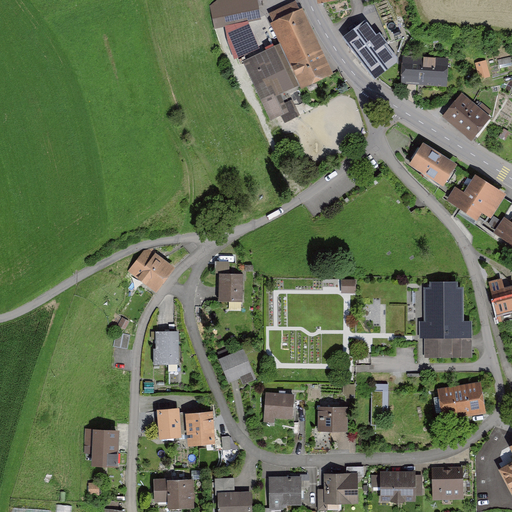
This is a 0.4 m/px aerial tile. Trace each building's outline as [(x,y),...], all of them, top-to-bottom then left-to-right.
[(256,0),(215,0),(210,6),(214,29),(224,27),(248,22),(261,19),(256,0)] [(271,21),(280,42),(291,66),(299,85),(301,89),(334,75),(304,6),(271,21)] [(360,55),(381,39),(366,20),(345,36),(360,55)] [(260,48),(248,22),(224,27),(227,41),(235,60),(260,48)] [(381,39),(360,55),(376,75),(397,59),(381,39)] [(242,59),(253,84),(291,66),(280,42),(242,59)] [(401,83),(447,86),(449,59),(403,56),(401,83)] [(511,59),(511,56),(498,59),(500,67),(511,64),(511,59)] [(486,60),(476,62),(480,77),(490,75),(486,60)] [(280,93),(299,85),(291,66),(253,84),(268,119),(280,114),(285,122),(299,114),(292,98),(285,102),(280,93)] [(477,105),(462,93),(443,115),(473,140),(492,117),(489,115),(492,111),(480,101),(477,105)] [(445,186),(459,164),(424,142),(410,165),(445,186)] [(466,191),(455,184),(446,199),(477,218),(482,210),(492,217),(507,193),(477,175),(466,191)] [(511,220),(506,216),(495,231),(511,243),(511,220)] [(157,291),(175,267),(147,247),(129,271),(157,291)] [(243,273),(220,273),(220,300),(243,300),(243,273)] [(342,280),(342,290),(357,290),(357,280),(342,280)] [(468,286),(423,286),(423,355),(473,355),(474,322),(467,322),(468,286)] [(511,286),(493,291),(499,313),(511,309),(511,286)] [(178,330),(154,330),(155,362),(179,362),(178,330)] [(130,334),(116,331),(114,345),(127,347),(130,334)] [(244,347),(221,358),(230,379),(254,369),(244,347)] [(487,412),(482,382),(439,389),(443,419),(487,412)] [(295,393),(266,390),(264,421),(275,422),(276,415),(293,416),(295,393)] [(384,390),(373,390),(372,423),(383,423),(384,390)] [(179,406),(157,409),(160,436),(182,434),(179,406)] [(349,407),(320,406),(319,430),(348,430),(349,407)] [(214,409),(186,412),(189,444),(217,441),(214,409)] [(120,429),(93,428),(92,464),(119,465),(120,429)] [(511,451),(511,463),(500,470),(511,492),(511,446),(510,447),(511,451)] [(464,466),(433,467),(435,497),(465,496),(464,466)] [(415,469),(382,470),(382,499),(416,498),(415,469)] [(360,471),(326,473),(327,504),(361,502),(360,471)] [(195,476),(155,478),(156,499),(169,499),(169,510),(196,508),(195,476)] [(302,476),(271,476),(270,504),(302,504),(302,476)] [(252,511),(252,491),(219,492),(219,511),(252,511)]
